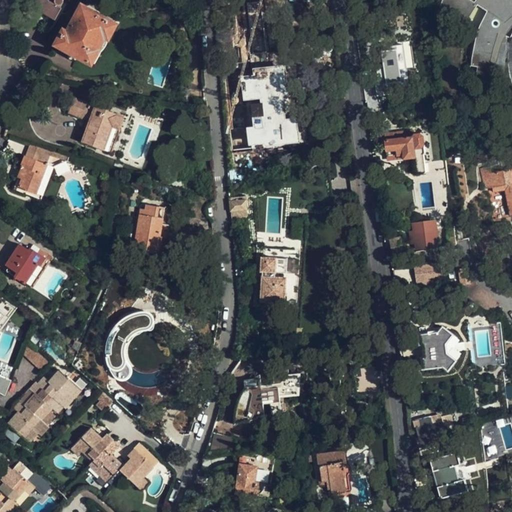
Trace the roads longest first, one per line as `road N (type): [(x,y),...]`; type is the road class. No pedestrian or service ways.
road 1 (residential): [(171,511),(198,445),(228,324),(204,0)]
road 2 (tertiary): [(406,511),(398,393),(344,0)]
